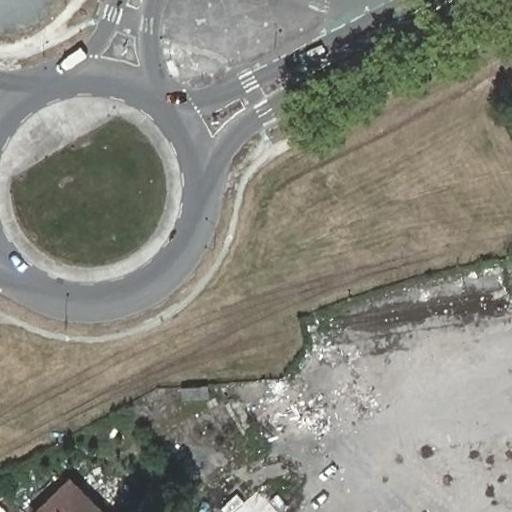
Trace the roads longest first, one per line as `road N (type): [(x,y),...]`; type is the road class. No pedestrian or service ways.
road 1 (secondary): [(203,188),(220,151),(254,117),(476,0)]
road 2 (secondary): [(400,5),(210,98),(161,98)]
road 3 (secondary): [(16,277),(84,302),(120,297),(180,256),(203,188)]
